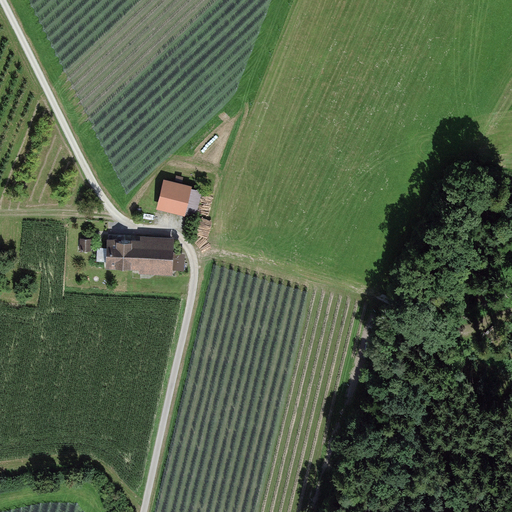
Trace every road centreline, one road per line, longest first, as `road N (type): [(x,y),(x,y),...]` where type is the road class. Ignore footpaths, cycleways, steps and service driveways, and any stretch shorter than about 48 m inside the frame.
road 1 (track): [(144,511),(195,260),(189,242),(168,230),(126,222),(89,178),(2,0)]
road 2 (track): [(453,331),(391,499),(405,511)]
